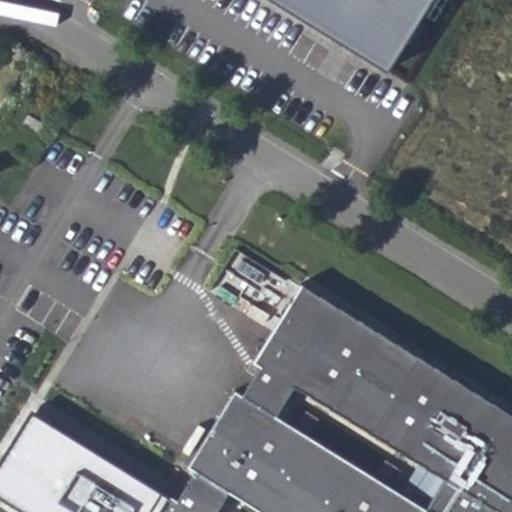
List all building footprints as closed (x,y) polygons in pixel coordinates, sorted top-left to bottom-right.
[(429,0),(273,0),(386,70),(429,0)] [(28,113),(22,122),(38,131),(43,122),(28,113)] [(500,511),(511,511),(511,412),(301,282),(253,360),(259,364),(241,393),(235,389),(187,465),(194,470),(176,499),(197,511),(213,511),(227,490),(262,511),(494,511),(496,509),(500,511)] [(269,313),(253,303),(247,312),(263,322),(269,313)] [(197,511),(176,499),(41,413),(0,479),(0,497),(24,511),(197,511)]
